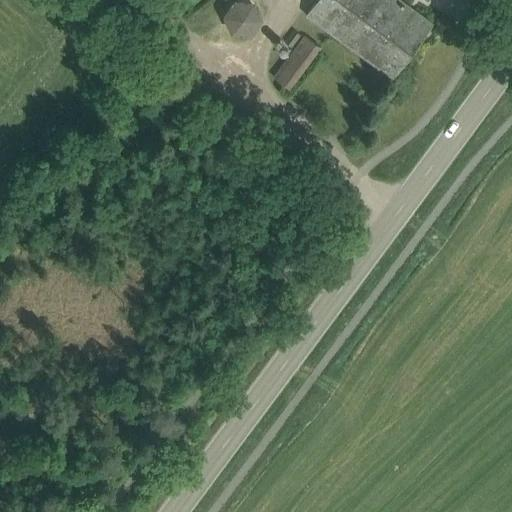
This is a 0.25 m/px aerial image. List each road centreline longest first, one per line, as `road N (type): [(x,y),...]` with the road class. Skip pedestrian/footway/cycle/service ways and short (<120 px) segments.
road 1 (secondary): [(176,511),(511,62)]
road 2 (track): [(356,177),(134,0)]
